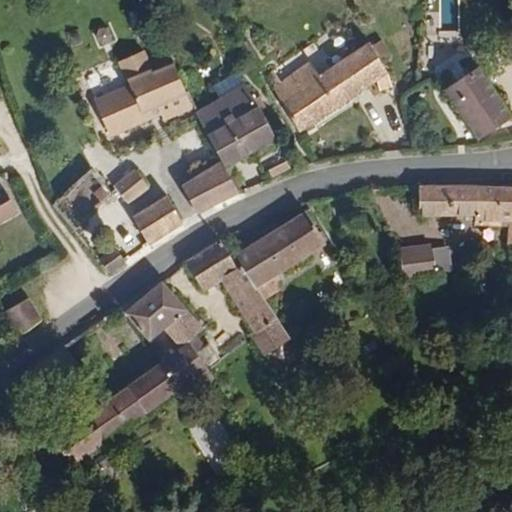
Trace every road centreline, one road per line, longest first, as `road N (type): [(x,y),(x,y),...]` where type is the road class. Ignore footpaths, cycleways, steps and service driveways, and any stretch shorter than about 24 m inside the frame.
road 1 (residential): [(511,162),(332,181),(249,211),(0,375)]
road 2 (track): [(0,115),(49,220),(113,300)]
